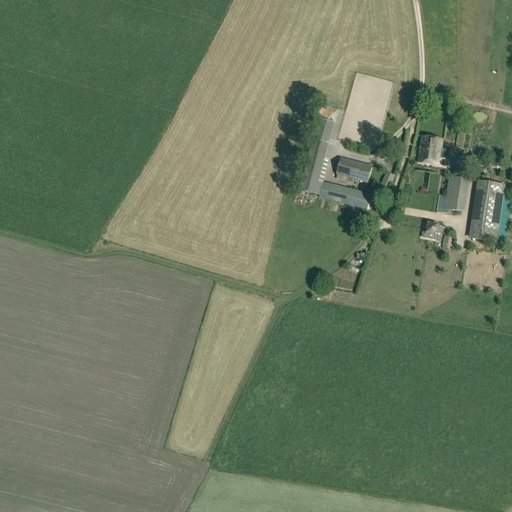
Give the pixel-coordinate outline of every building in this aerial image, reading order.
[(371,195),(320,182),(334,123),(318,120),(312,140),(299,191),(319,197),(319,198),(367,211),(371,195)] [(453,169),(453,168),(459,169),(461,158),(455,157),(456,154),(446,152),(446,154),(440,154),(442,141),(422,138),(418,163),(439,166),(440,159),(445,160),(444,167),(453,169)] [(342,160),(338,176),(368,183),(372,168),(342,160)] [(444,209),(461,212),(466,181),(448,178),(444,209)] [(505,186),(479,183),(470,240),(496,244),(505,186)] [(426,224),(423,238),(440,241),(442,227),(426,224)]
